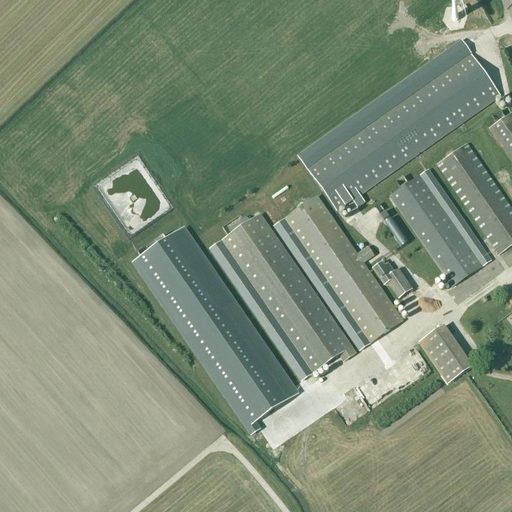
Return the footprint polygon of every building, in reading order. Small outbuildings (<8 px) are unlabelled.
[(336,213),(500,97),(471,56),(307,171),(336,213)] [(511,163),(511,113),(488,129),(511,163)] [(499,256),(511,247),(511,211),(466,145),(436,165),(499,256)] [(452,288),(482,268),(470,251),(419,177),(390,198),(452,288)] [(511,180),(510,177),(499,184),(511,202),(511,180)] [(357,255),(317,197),(284,220),(370,345),(403,322),(363,264),(374,257),(367,248),(357,255)] [(381,209),(373,213),(378,223),(386,219),(381,209)] [(356,355),(260,215),(250,222),(246,217),(228,230),(231,235),(221,242),(313,375),(339,357),(343,363),(356,355)] [(368,229),(376,234),(380,228),(371,223),(368,229)] [(484,242),(476,230),(469,235),(477,247),(484,242)] [(182,231),(132,266),(251,438),(259,432),(254,425),(296,396),(182,231)] [(391,275),(382,263),(372,270),(384,287),(388,285),(398,300),(412,290),(398,270),(391,275)] [(447,386),(472,368),(444,327),(418,344),(447,386)] [(368,409),(407,390),(395,366),(365,381),(368,387),(359,392),(368,409)]
